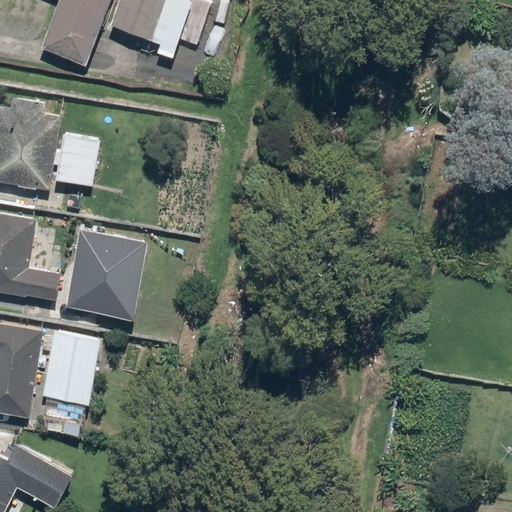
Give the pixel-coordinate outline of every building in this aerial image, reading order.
[(63,0),(49,41),(94,58),(115,0),(63,0)] [(123,0),(117,18),(182,41),(196,0),(123,0)] [(16,101),(4,99),(0,125),(0,175),(56,184),(68,109),(51,107),(52,98),(18,92),(16,101)] [(70,128),(63,173),(99,179),(106,133),(70,128)] [(0,206),(0,283),(28,289),(61,294),(66,268),(33,262),(42,214),(0,206)] [(62,300),(101,307),(108,268),(113,269),(115,258),(136,262),(141,232),(77,220),(62,300)] [(68,259),(72,239),(40,233),(37,253),(68,259)] [(50,325),(0,316),(0,406),(36,412),(50,325)] [(58,325),(48,390),(97,398),(108,333),(58,325)] [(89,409),(64,403),(58,428),(83,434),(89,409)] [(22,436),(15,451),(0,444),(0,511),(7,511),(23,480),(65,501),(82,466),(22,436)] [(511,511),(511,502),(483,498),(481,511),(511,511)]
